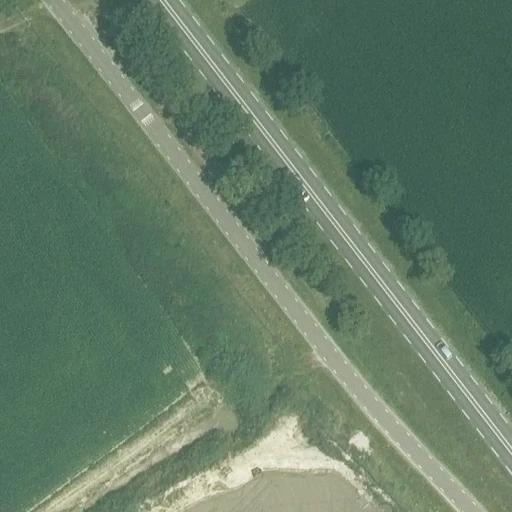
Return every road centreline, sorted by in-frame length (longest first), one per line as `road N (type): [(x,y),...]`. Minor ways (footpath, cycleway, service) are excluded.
road 1 (unclassified): [(471,511),(310,330),(53,0)]
road 2 (secondary): [(511,450),(163,0)]
